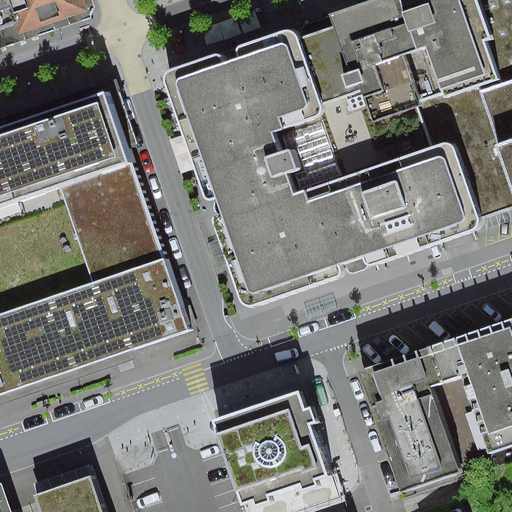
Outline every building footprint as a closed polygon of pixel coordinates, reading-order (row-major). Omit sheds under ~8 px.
[(0,0),(0,27),(9,24),(13,36),(84,12),(80,0),(0,0)] [(511,0),(391,0),(176,75),(253,300),(511,217),(511,0)] [(0,397),(192,332),(110,93),(0,131),(0,397)] [(511,328),(441,353),(451,382),(471,374),(493,436),(511,429),(511,328)] [(451,382),(441,353),(365,377),(375,406),(382,404),(387,420),(381,422),(404,493),(464,473),(436,388),(451,382)] [(299,389),(214,417),(244,507),(258,502),(329,478),(299,389)] [(107,511),(96,476),(38,495),(43,511),(107,511)] [(0,511),(14,511),(5,484),(0,486),(0,511)]
